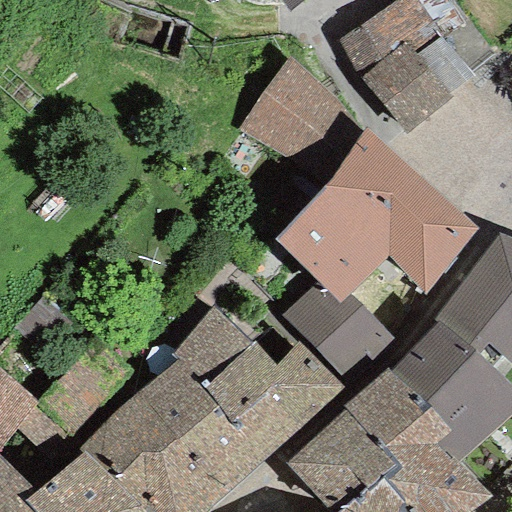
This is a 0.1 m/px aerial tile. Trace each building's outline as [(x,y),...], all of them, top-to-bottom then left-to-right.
[(277,0),(287,13),(303,0),(277,0)] [(414,0),(395,0),(336,41),(357,76),(405,135),(450,98),(446,94),(471,76),(437,39),(440,36),(414,0)] [(364,131),(288,60),(237,131),(322,184),(364,131)] [(322,184),(275,243),(316,281),(338,304),(348,295),(388,258),(423,296),(475,232),(364,131),(322,184)] [(511,362),(511,240),(497,234),(432,320),(437,324),(503,378),(510,365),(511,362)] [(316,281),(280,315),(346,383),(391,340),(348,295),(338,304),(316,281)] [(166,355),(172,360),(201,392),(250,347),(209,305),(166,355)] [(511,415),(511,387),(503,378),(437,324),(390,372),(450,433),(436,443),(458,462),(511,415)] [(77,446),(147,383),(96,339),(36,403),(17,428),(55,474),(83,451),(77,446)] [(256,344),(250,347),(201,392),(263,460),(340,389),(298,343),(275,365),(256,344)] [(77,446),(83,451),(139,511),(207,511),(263,460),(201,392),(172,360),(147,383),(77,446)] [(450,433),(390,372),(385,368),(344,407),(399,468),(384,479),(408,511),(468,511),(490,496),(458,462),(436,443),(450,433)] [(36,403),(0,373),(0,450),(17,428),(36,403)] [(399,468),(344,407),(283,465),(322,511),(408,511),(384,479),(399,468)] [(34,491),(25,502),(34,511),(139,511),(83,451),(55,474),(34,491)] [(0,511),(34,511),(25,502),(34,491),(0,457),(0,511)]
